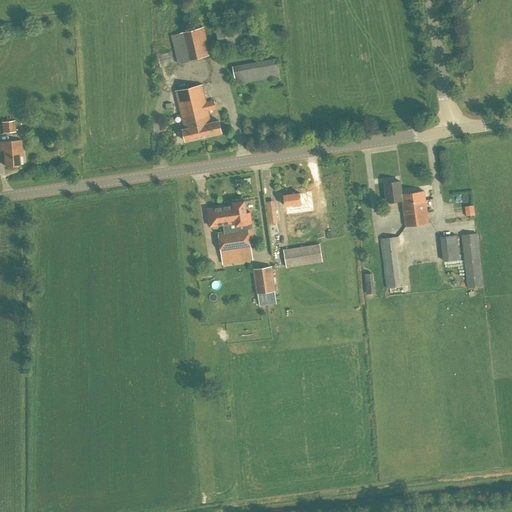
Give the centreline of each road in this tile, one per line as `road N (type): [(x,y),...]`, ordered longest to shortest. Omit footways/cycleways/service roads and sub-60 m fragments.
road 1 (secondary): [(0,198),(452,131)]
road 2 (unclassified): [(452,131),(432,0)]
